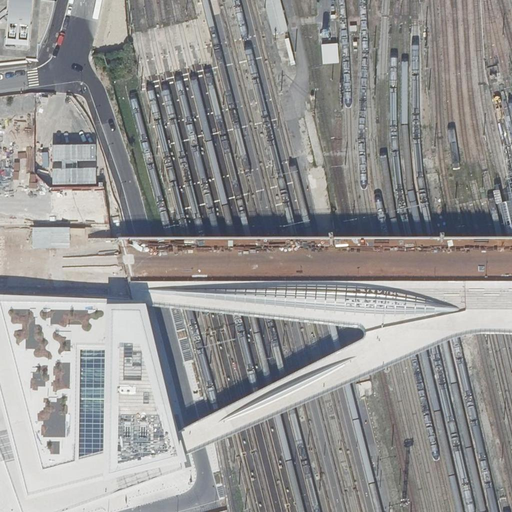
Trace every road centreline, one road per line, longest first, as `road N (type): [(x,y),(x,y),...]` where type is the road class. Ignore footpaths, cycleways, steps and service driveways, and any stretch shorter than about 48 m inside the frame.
road 1 (secondary): [(511,270),(129,266)]
road 2 (residential): [(149,511),(196,497),(205,477),(154,275)]
road 3 (residential): [(154,275),(101,96),(68,62)]
road 4 (secondary): [(0,261),(129,266)]
